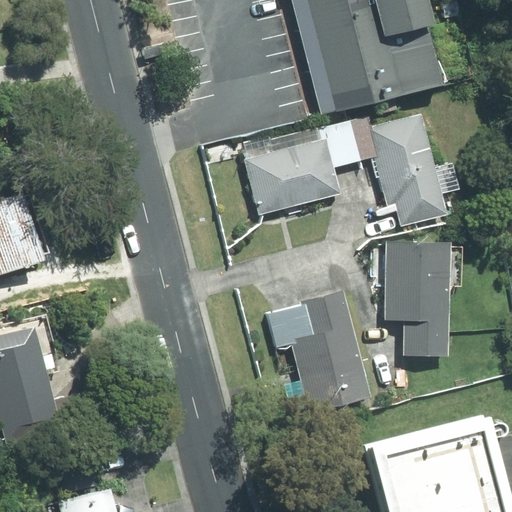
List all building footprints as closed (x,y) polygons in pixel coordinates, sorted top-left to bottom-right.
[(284,0),(315,115),(439,82),(417,0),(284,0)] [(458,13),(454,0),(440,0),(439,0),(443,17),(458,13)] [(377,113),(395,108),(393,99),(375,103),(377,113)] [(443,211),(417,110),(367,123),(365,113),(346,118),(357,159),(371,155),(383,204),(391,202),(396,224),(443,211)] [(357,159),(346,118),(315,126),(314,125),(267,138),(267,135),(239,142),(244,158),(241,159),(255,212),(337,192),(331,166),(357,159)] [(0,267),(40,252),(16,187),(0,193),(0,267)] [(446,354),(448,239),(384,238),(383,318),(402,319),(400,353),(446,354)] [(368,394),(340,288),(298,299),(299,303),(265,312),(274,346),(289,342),(299,380),(283,383),(290,411),(305,407),(306,410),(368,394)] [(59,429),(30,321),(0,328),(0,429),(4,444),(59,429)] [(495,511),(470,413),(351,443),(368,511),(495,511)] [(52,490),(92,480),(84,447),(44,457),(52,490)] [(112,511),(104,481),(52,494),(56,511),(112,511)]
